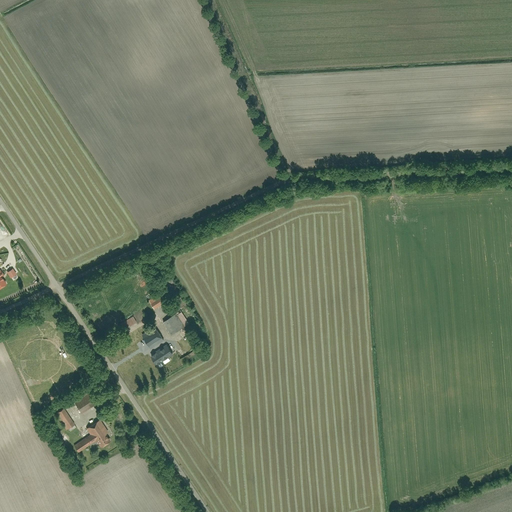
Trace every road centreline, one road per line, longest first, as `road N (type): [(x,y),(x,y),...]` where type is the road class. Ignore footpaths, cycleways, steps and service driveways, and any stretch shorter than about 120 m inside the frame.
road 1 (track): [(0,312),(291,177),(511,163)]
road 2 (unclassified): [(207,511),(0,199)]
